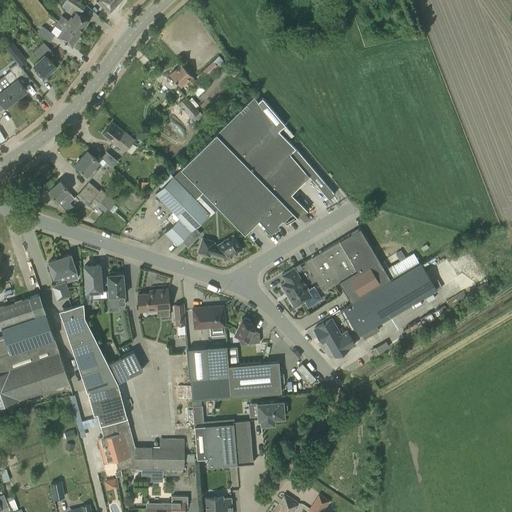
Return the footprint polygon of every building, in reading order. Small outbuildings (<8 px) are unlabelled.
[(65,1),(71,5),(72,5),(81,12),(86,6),(78,0),(64,0),(65,0),(65,1)] [(101,0),(112,10),(120,0),(101,0)] [(65,1),(62,6),(68,10),(72,5),(71,5),(65,1)] [(69,28),(70,27),(72,29),(72,30),(78,35),(88,20),(77,12),(73,18),(71,17),(69,20),(61,15),(58,21),(69,28)] [(62,31),(58,37),(72,47),(80,36),(78,35),(72,30),(72,29),(70,27),(69,28),(58,21),(55,26),(62,31)] [(54,34),(42,25),(37,32),(50,41),(54,34)] [(5,48),(16,62),(19,66),(20,65),(26,60),(12,42),(5,48)] [(51,50),(44,43),(43,42),(32,53),(39,60),(33,65),(37,69),(34,72),(36,74),(42,80),(52,71),(51,70),(55,66),(45,55),(51,50)] [(0,78),(0,82),(13,100),(26,90),(18,79),(17,79),(16,78),(25,71),(20,65),(19,66),(16,62),(9,68),(10,70),(0,78)] [(219,68),(213,62),(201,72),(207,79),(219,68)] [(192,75),(188,71),(181,64),(170,74),(180,86),(186,80),(191,85),(196,81),(191,76),(192,75)] [(0,82),(0,108),(0,109),(13,100),(0,82)] [(269,116),(253,95),(216,132),(225,142),(269,187),(297,215),(298,215),(302,210),(305,208),(291,193),(309,175),(328,198),(334,193),(295,147),(274,126),(275,125),(269,116)] [(196,124),(204,117),(185,97),(178,103),(196,124)] [(173,100),(153,122),(161,128),(178,109),(174,106),(176,103),(173,100)] [(135,140),(112,122),(102,134),(113,143),(114,141),(126,151),(135,140)] [(298,215),(297,215),(269,187),(225,142),(216,132),(180,167),(181,168),(219,207),(244,232),(258,218),(271,231),(280,225),(278,223),(282,218),(286,222),(297,215),(297,216),(299,216),(298,215)] [(96,158),(87,150),(75,164),(90,178),(97,170),(94,167),(98,162),(103,166),(106,162),(99,155),(96,158)] [(174,174),(155,193),(179,218),(165,232),(177,245),(208,215),(209,216),(219,207),(181,168),(174,174)] [(67,188),(60,181),(49,191),(57,200),(67,212),(73,207),(69,202),(74,197),(67,188)] [(83,187),(100,202),(109,209),(116,201),(107,194),(101,189),(99,190),(88,181),(83,187)] [(100,202),(83,187),(77,193),(88,203),(87,204),(94,210),(100,202)] [(302,210),(298,215),(299,216),(305,222),(309,217),(302,210)] [(106,223),(107,221),(100,215),(94,222),(101,228),(102,227),(102,228),(105,228),(107,225),(106,223)] [(360,228),(344,237),(305,261),(323,291),(331,286),(338,282),(351,303),(385,282),(385,283),(419,263),(413,253),(385,269),(360,228)] [(242,249),(233,234),(216,245),(214,245),(215,241),(202,237),(198,253),(210,256),(210,254),(223,257),(225,260),(242,249)] [(400,249),(394,252),(398,259),(404,255),(400,249)] [(70,254),(48,261),(54,277),(56,285),(52,286),(57,299),(69,295),(67,288),(65,282),(78,278),(75,270),(70,254)] [(385,283),(353,302),(339,311),(348,326),(352,324),(358,335),(393,314),(436,288),(420,262),(419,263),(385,283)] [(82,283),(83,302),(83,304),(90,303),(91,291),(101,290),(99,264),(84,266),(86,283),(82,283)] [(285,281),(281,284),(290,299),(289,301),(291,305),(293,305),(294,307),(305,300),(308,306),(321,299),(314,287),(308,290),(307,289),(308,288),(305,283),(304,283),(294,267),(281,275),(285,281)] [(125,295),(123,273),(115,274),(114,272),(109,272),(109,274),(107,274),(109,296),(117,295),(118,305),(124,305),(124,295),(125,295)] [(149,293),(138,294),(139,311),(149,310),(169,309),(168,298),(167,288),(155,289),(149,290),(149,293)] [(0,306),(0,324),(4,335),(9,352),(54,337),(39,293),(0,306)] [(59,307),(70,303),(68,296),(56,300),(59,307)] [(80,372),(108,363),(84,316),(83,304),(83,302),(59,310),(80,372)] [(185,324),(183,304),(174,305),(176,324),(185,324)] [(223,305),(193,308),(194,328),(225,325),(223,305)] [(239,336),(240,344),(260,342),(259,332),(253,329),(254,326),(251,325),(252,323),(250,323),(250,320),(245,317),(241,318),(234,334),(239,336)] [(335,356),(355,344),(347,330),(341,334),(331,318),(317,326),(314,328),(322,342),(326,340),(335,356)] [(4,335),(0,336),(0,404),(22,398),(69,382),(54,337),(9,352),(4,335)] [(231,395),(229,365),(228,365),(226,345),(205,347),(208,377),(190,379),(192,399),(231,395)] [(120,357),(130,375),(142,369),(133,350),(120,357)] [(108,363),(117,382),(130,375),(120,357),(108,363)] [(231,395),(281,391),(278,361),(229,365),(231,395)] [(87,390),(117,382),(108,363),(80,372),(87,390)] [(97,413),(97,412),(123,405),(117,382),(87,390),(94,413),(97,413)] [(283,401),(257,403),(258,419),(260,419),(261,424),(270,423),(273,423),(274,423),(274,418),(284,417),(283,411),(284,411),(285,411),(285,410),(286,410),(286,409),(287,409),(287,408),(287,407),(287,406),(287,405),(287,404),(286,404),(286,403),(285,403),(285,402),(284,402),(283,402),(283,401)] [(103,437),(130,429),(127,417),(123,405),(97,412),(97,413),(100,424),(103,437)] [(201,405),(192,406),(194,426),(204,425),(202,405),(201,405)] [(249,419),(239,420),(233,421),(233,422),(237,464),(253,462),(249,419)] [(204,425),(194,426),(197,458),(206,457),(207,466),(237,464),(233,422),(204,425)] [(73,429),(64,432),(67,440),(76,437),(73,429)] [(103,437),(97,438),(100,448),(104,463),(115,461),(117,467),(118,467),(119,470),(135,467),(135,446),(134,446),(130,429),(103,437)] [(159,467),(159,453),(184,453),(185,438),(151,438),(151,446),(135,446),(135,467),(159,467)] [(194,453),(184,453),(159,453),(159,467),(184,467),(184,461),(194,461),(194,453)] [(105,488),(116,486),(114,477),(103,480),(105,488)] [(53,500),(64,497),(61,480),(50,482),(53,500)] [(312,511),(322,511),(330,500),(319,493),(308,509),(312,511)] [(296,502),(284,494),(272,511),(292,511),(295,508),(292,507),(296,502)] [(146,507),(145,511),(184,511),(184,502),(187,502),(188,496),(171,495),(171,502),(156,502),(156,507),(146,507)] [(205,511),(231,511),(231,497),(223,498),(223,496),(205,497),(205,511)]
